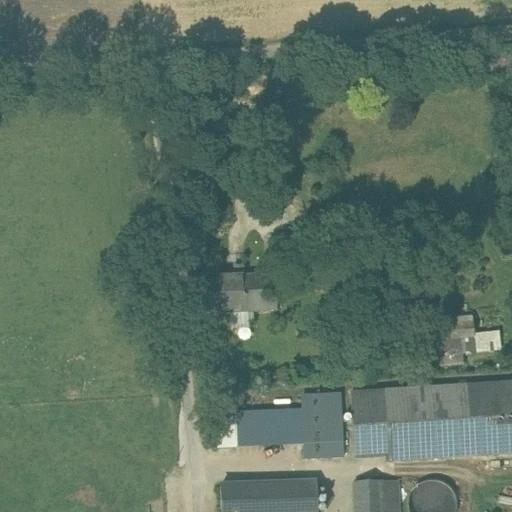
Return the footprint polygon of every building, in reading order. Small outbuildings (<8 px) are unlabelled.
[(274,274),(189,279),(191,316),(276,311),(274,274)] [(459,320),(433,323),(436,343),(460,341),(459,320)] [(511,383),(350,395),(354,458),(387,456),(387,461),(511,453),(511,383)] [(339,395),(303,397),(303,412),(304,445),(305,459),(342,457),(339,395)] [(303,412),(233,414),(234,448),(304,445),(303,412)] [(382,511),(381,482),(353,483),(354,511),(382,511)] [(315,511),(315,484),(220,488),(221,511),(315,511)]
